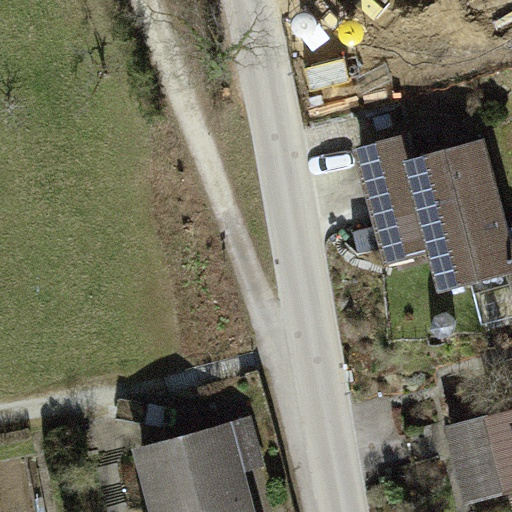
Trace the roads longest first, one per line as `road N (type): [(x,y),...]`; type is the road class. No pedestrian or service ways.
road 1 (track): [(0,419),(312,356),(153,0)]
road 2 (residential): [(256,0),(294,173),(338,511)]
